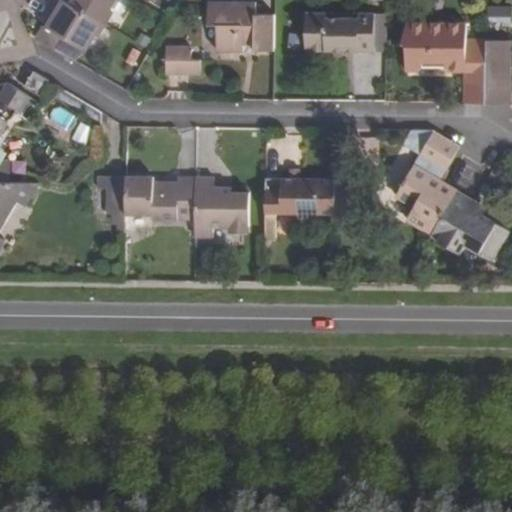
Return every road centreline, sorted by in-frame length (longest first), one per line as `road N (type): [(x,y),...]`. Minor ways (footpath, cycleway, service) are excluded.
road 1 (residential): [(0,37),(134,115),(441,118),(511,134)]
road 2 (residential): [(0,315),(511,321)]
road 3 (track): [(0,344),(511,350)]
